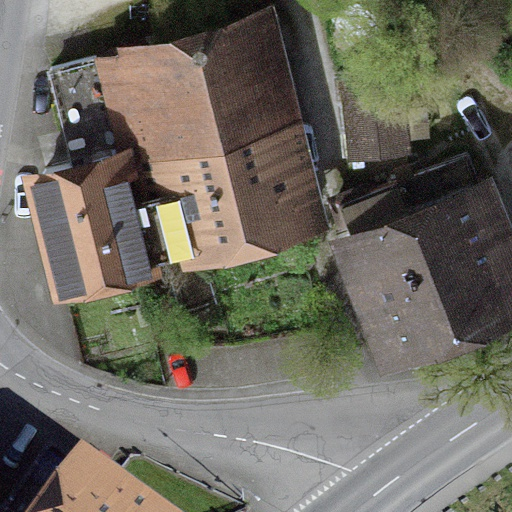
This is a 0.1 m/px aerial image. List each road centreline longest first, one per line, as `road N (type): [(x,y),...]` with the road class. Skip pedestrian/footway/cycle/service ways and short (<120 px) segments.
road 1 (residential): [(386,486),(257,442),(76,401),(0,358)]
road 2 (primary): [(386,486),(511,399)]
